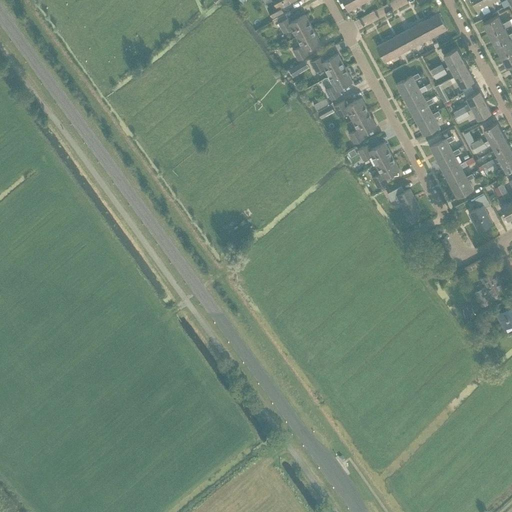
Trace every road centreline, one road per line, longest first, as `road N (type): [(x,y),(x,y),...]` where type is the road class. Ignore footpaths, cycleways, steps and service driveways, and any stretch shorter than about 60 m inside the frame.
road 1 (tertiary): [(358,511),(0,14)]
road 2 (residential): [(498,243),(476,254),(460,248),(345,33)]
road 3 (residential): [(511,120),(446,0)]
